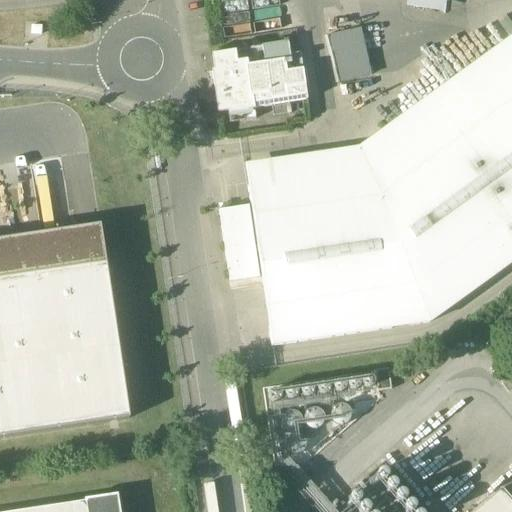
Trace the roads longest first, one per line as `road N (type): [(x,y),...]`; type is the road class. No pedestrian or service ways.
road 1 (unclassified): [(233,511),(185,159),(163,90),(143,59),(0,61)]
road 2 (unknown): [(318,511),(330,481),(430,398),(456,385),(480,386),(511,410)]
